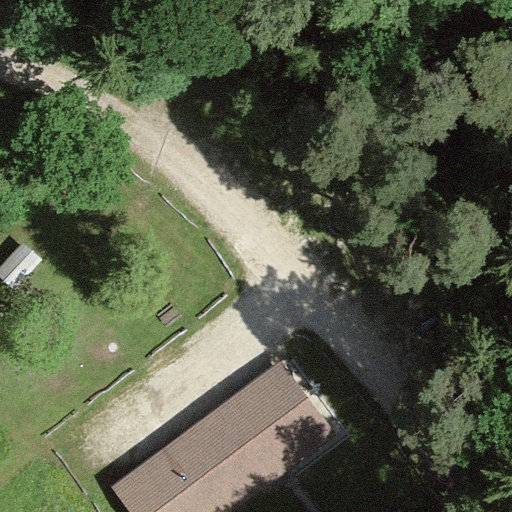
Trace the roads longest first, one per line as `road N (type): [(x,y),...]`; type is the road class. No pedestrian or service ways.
road 1 (track): [(0,64),(86,94),(183,165),(495,511)]
road 2 (track): [(298,292),(95,445)]
